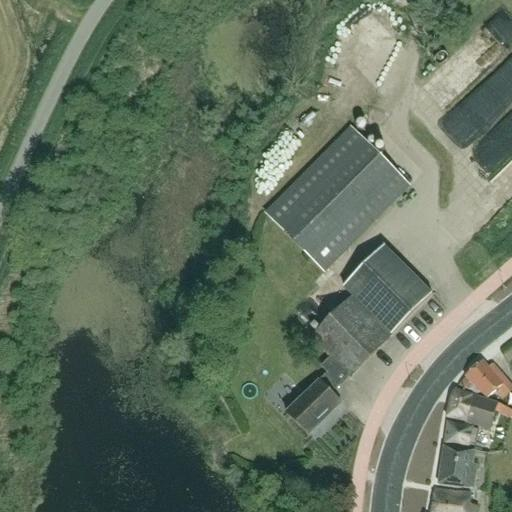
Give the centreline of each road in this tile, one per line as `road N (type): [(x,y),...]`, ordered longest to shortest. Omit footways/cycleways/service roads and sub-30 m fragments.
road 1 (secondary): [(384,511),(402,435),(420,401),(511,310)]
road 2 (unclassified): [(0,207),(104,0)]
